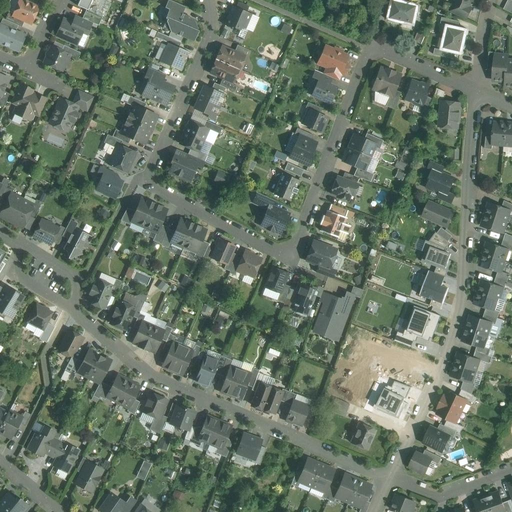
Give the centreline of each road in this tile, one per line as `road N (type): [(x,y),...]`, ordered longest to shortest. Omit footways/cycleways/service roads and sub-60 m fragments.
road 1 (residential): [(207,0),(211,24),(147,182),(291,265),(372,51)]
road 2 (residential): [(391,479),(439,383),(465,284),(475,93)]
road 3 (residential): [(391,479),(144,373),(78,314)]
road 4 (residential): [(511,470),(436,494),(391,479)]
